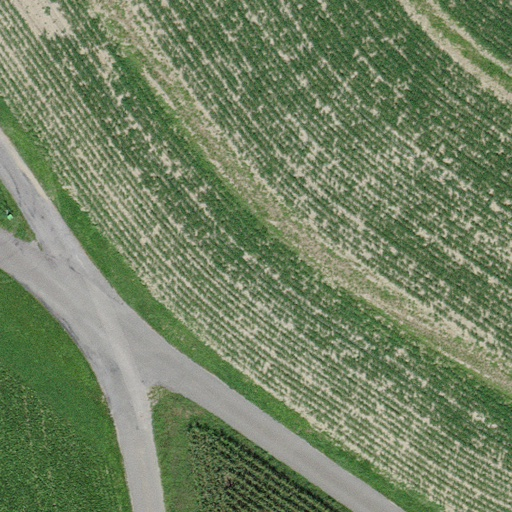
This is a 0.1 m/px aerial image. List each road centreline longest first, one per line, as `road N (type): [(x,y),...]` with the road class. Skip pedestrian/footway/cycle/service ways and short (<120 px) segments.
road 1 (track): [(377,511),(101,309),(0,247)]
road 2 (track): [(101,309),(127,370),(152,511)]
road 3 (track): [(101,309),(0,161)]
